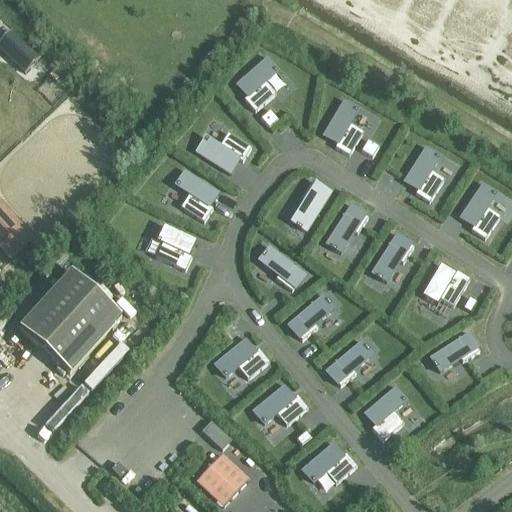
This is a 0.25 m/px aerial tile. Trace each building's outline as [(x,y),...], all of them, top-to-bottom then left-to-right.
[(246,32),(239,45),(266,59),(273,46),(246,32)] [(18,43),(5,58),(24,76),(38,62),(18,43)] [(264,62),(234,88),(246,102),(243,105),(253,117),(274,98),(264,86),(276,75),(264,62)] [(338,106),(354,79),(339,71),(324,98),(338,106)] [(341,105),(321,138),(337,148),(334,152),(348,160),(362,136),(348,128),(357,114),(341,105)] [(274,134),(263,129),(255,146),(275,155),(293,118),(284,113),(274,134)] [(411,149),(424,118),(410,113),(398,144),(411,149)] [(268,114),(260,121),(268,130),(276,123),(268,114)] [(203,141),(194,154),(229,177),(238,164),(241,166),(250,152),(227,137),(218,151),(203,141)] [(175,178),(184,169),(156,142),(147,151),(175,178)] [(366,144),(360,155),(371,161),(378,150),(366,144)] [(423,152),(401,186),(416,196),(415,198),(428,207),(443,183),(430,175),(438,162),(423,152)] [(511,170),(491,156),(484,166),(511,185),(511,170)] [(264,198),(273,208),(303,182),(294,171),(264,198)] [(183,173),(173,188),(190,199),(181,212),(203,226),(212,213),(209,211),(218,196),(183,173)] [(135,180),(128,189),(153,206),(159,197),(135,180)] [(302,206),(290,225),(305,234),(330,195),(314,186),(313,187),(310,185),(298,204),(302,206)] [(479,190),(457,223),(473,233),(471,236),(484,244),(500,221),(486,212),(494,200),(479,190)] [(0,208),(0,253),(11,265),(33,244),(0,208)] [(350,208),(325,247),(340,257),(353,237),(356,239),(367,222),(364,220),(365,218),(350,208)] [(179,213),(172,222),(196,240),(203,231),(179,213)] [(162,248),(155,262),(184,276),(191,261),(188,260),(196,245),(163,230),(156,245),(162,248)] [(395,238),(370,277),(385,286),(398,266),(401,268),(412,252),(409,249),(410,248),(395,238)] [(267,249),(257,262),(278,278),(276,281),(291,293),(294,290),(295,291),(305,279),(267,249)] [(439,271),(422,300),(435,308),(439,303),(452,311),(469,284),(455,275),(453,279),(439,271)] [(19,334),(69,379),(120,322),(71,277),(19,334)] [(322,299),(287,329),(301,345),(318,331),(315,328),(333,312),(322,299)] [(468,301),(462,311),(470,316),(476,305),(468,301)] [(415,338),(395,359),(411,373),(430,352),(415,338)] [(468,338),(429,363),(439,378),(459,365),(460,367),(479,355),(468,338)] [(244,342),(213,368),(224,382),(237,371),(247,383),(269,365),(258,353),(255,356),(244,342)] [(360,345),(325,375),(339,391),(356,377),(354,374),(372,359),(360,345)] [(274,392),(288,374),(277,365),(262,383),(274,392)] [(282,389),(252,415),(263,429),(276,418),(286,430),(307,412),(297,400),(294,403),(282,389)] [(69,409),(81,418),(96,399),(84,390),(69,409)] [(393,391),(363,417),(375,430),(371,433),(382,445),(403,427),(393,415),(405,404),(393,391)] [(194,414),(179,437),(201,451),(216,428),(194,414)] [(305,434),(296,442),(301,449),(311,441),(305,434)] [(331,447),(301,473),(312,487),(325,476),(335,488),(356,470),(346,458),(343,461),(331,447)] [(210,451),(205,456),(211,462),(216,457),(210,451)] [(221,458),(195,486),(222,511),(248,483),(221,458)]
